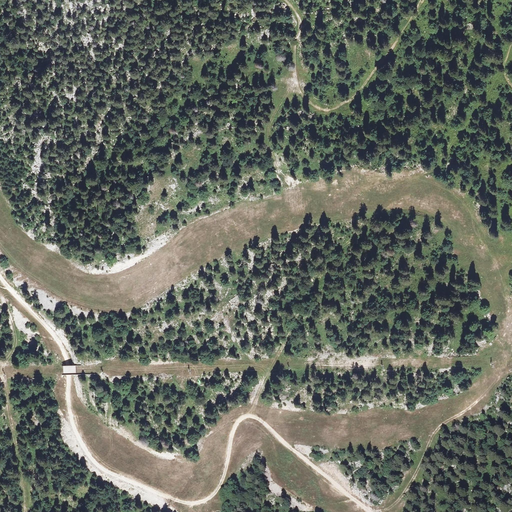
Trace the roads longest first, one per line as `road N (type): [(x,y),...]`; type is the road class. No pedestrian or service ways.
road 1 (track): [(370,511),(245,415),(233,429),(218,485),(198,502),(101,468),(69,418),(64,352),(0,278)]
road 2 (track): [(26,511),(5,392),(16,345),(0,293)]
road 3 (track): [(410,17),(335,111),(303,97),(296,75)]
